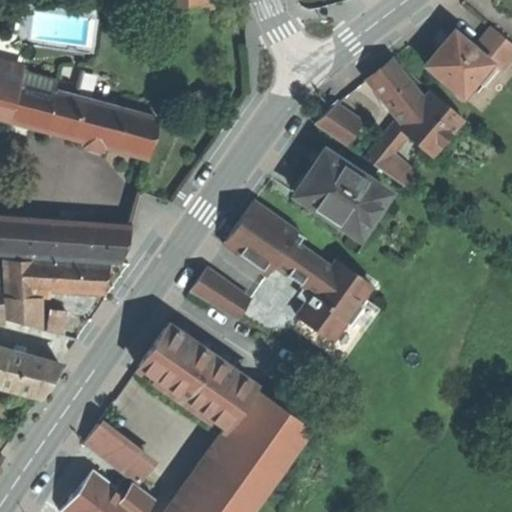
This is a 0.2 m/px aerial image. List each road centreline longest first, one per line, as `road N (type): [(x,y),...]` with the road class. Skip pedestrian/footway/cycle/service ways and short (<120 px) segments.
road 1 (secondary): [(1,511),(174,256),(308,82)]
road 2 (secondary): [(308,82),(409,0)]
